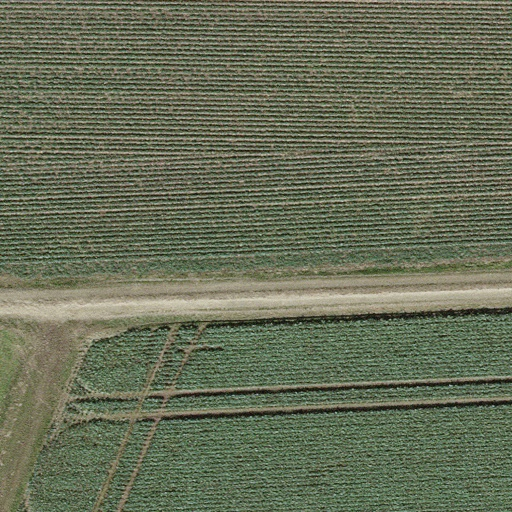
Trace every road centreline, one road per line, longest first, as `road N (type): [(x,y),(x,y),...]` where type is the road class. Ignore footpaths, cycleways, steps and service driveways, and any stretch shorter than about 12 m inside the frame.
road 1 (track): [(511,284),(0,307)]
road 2 (track): [(0,490),(71,304)]
